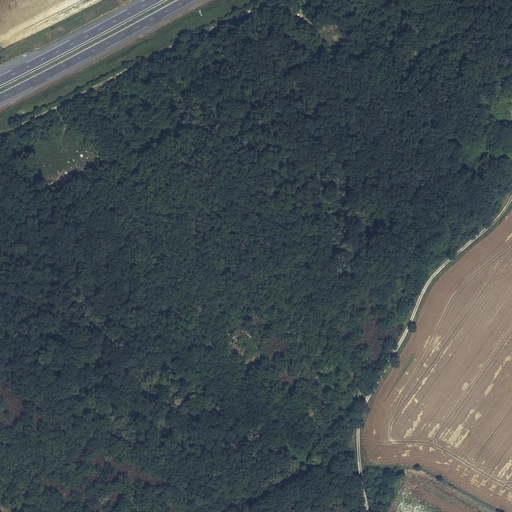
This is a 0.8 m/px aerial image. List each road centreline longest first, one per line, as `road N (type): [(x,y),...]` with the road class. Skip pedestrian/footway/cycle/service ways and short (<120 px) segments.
road 1 (track): [(369,511),(358,432),(366,397),(433,270),(505,210),(511,193)]
road 2 (track): [(0,133),(271,0)]
road 3 (motorway): [(0,98),(187,0)]
road 4 (motorway): [(153,0),(0,80)]
